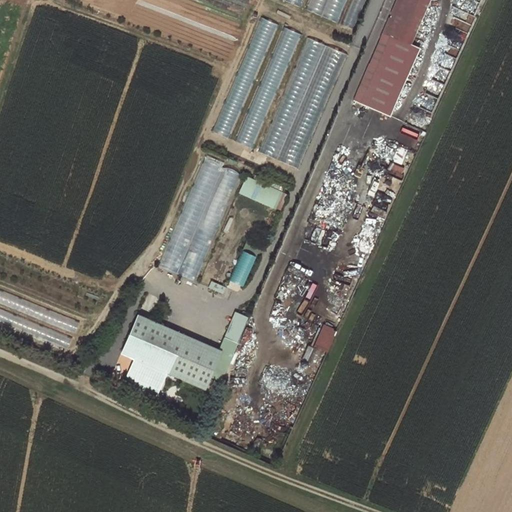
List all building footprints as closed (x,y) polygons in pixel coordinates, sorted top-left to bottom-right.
[(310,0),(306,11),(338,24),(347,0),(310,0)] [(397,0),(351,105),(359,108),(391,38),(409,47),(430,0),(397,0)] [(351,15),(346,14),(342,26),(348,27),(351,15)] [(254,149),(296,33),(284,29),(277,49),(283,51),(281,57),(280,57),(274,76),(263,72),(237,143),(254,149)] [(300,169),(342,52),(302,38),(260,155),(300,169)] [(391,38),(359,108),(377,117),(409,47),(391,38)] [(226,139),(247,91),(232,85),(211,132),(226,139)] [(391,161),(400,165),(405,151),(397,147),(391,161)] [(197,282),(236,171),(199,158),(160,269),(197,282)] [(243,177),(236,195),(277,212),(284,194),(243,177)] [(238,253),(229,284),(244,288),(252,257),(238,253)] [(35,317),(73,331),(77,321),(39,307),(35,317)] [(237,344),(248,319),(235,314),(224,339),(237,344)] [(12,315),(8,326),(66,348),(70,337),(12,315)] [(137,316),(129,334),(143,340),(151,322),(137,316)] [(143,340),(129,334),(121,354),(134,360),(126,381),(156,394),(165,373),(204,390),(210,377),(164,358),(174,332),(151,322),(143,340)] [(322,325),(311,345),(324,352),(335,332),(322,325)] [(220,352),(174,332),(164,358),(210,377),(220,352)]
